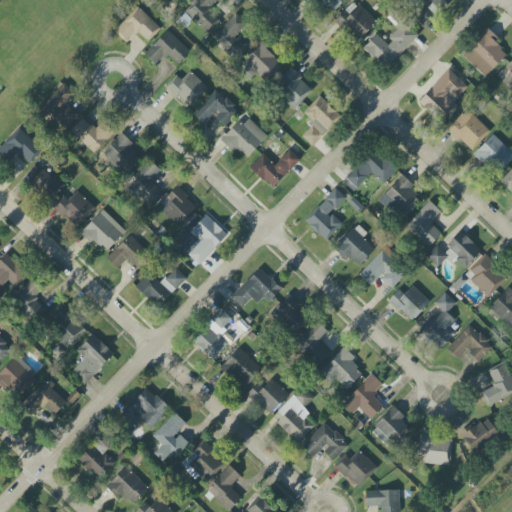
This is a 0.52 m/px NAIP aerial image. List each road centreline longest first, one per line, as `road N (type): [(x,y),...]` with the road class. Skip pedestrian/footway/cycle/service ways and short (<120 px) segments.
road 1 (residential): [(0,508),(488,0)]
road 2 (residential): [(0,199),(313,504)]
road 3 (residential): [(128,93),(429,384)]
road 4 (residential): [(266,0),(511,237)]
